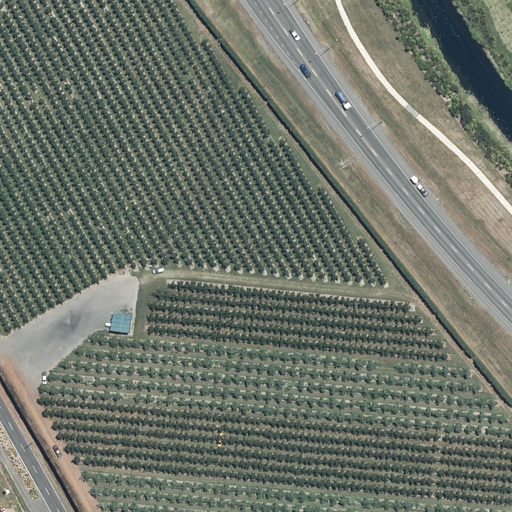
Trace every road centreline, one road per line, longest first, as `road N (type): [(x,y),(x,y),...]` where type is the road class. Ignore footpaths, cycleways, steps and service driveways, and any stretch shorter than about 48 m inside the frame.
road 1 (secondary): [(264,0),(407,195),(511,311)]
road 2 (unclassified): [(61,511),(0,403)]
